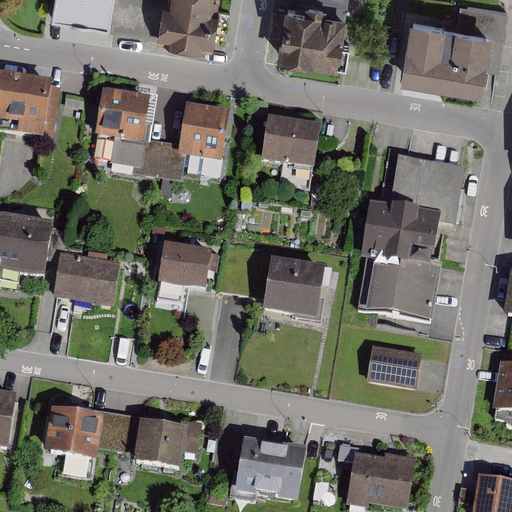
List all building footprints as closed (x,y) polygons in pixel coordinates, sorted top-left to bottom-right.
[(57,0),(56,22),(115,27),(117,0),(57,0)] [(220,0),(166,0),(159,42),(212,50),(220,0)] [(349,23),(285,12),(275,66),(339,78),(349,23)] [(490,38),(409,24),(399,84),(480,99),(490,38)] [(0,136),(48,143),(55,90),(0,82),(0,136)] [(149,100),(103,92),(94,142),(141,150),(149,100)] [(223,168),(230,119),(187,113),(180,162),(223,168)] [(313,178),(320,133),(268,126),(262,171),(313,178)] [(444,163),(381,154),(364,256),(387,259),(385,270),(401,273),(400,279),(376,275),(369,317),(433,328),(443,271),(427,268),(444,163)] [(0,280),(44,286),(52,232),(0,225),(0,280)] [(211,257),(165,251),(160,289),(206,295),(211,257)] [(116,309),(122,265),(66,258),(60,302),(116,309)] [(325,273),(273,267),(266,319),(318,325),(325,273)] [(375,353),(369,389),(417,397),(418,391),(423,362),(375,353)] [(511,369),(505,369),(497,416),(511,418),(511,369)] [(14,405),(0,402),(0,456),(7,457),(14,405)] [(143,422),(104,417),(102,425),(98,454),(138,460),(142,430),(143,422)] [(102,425),(51,418),(45,462),(96,469),(98,454),(102,425)] [(189,437),(142,430),(138,460),(136,472),(183,479),(189,437)] [(306,456),(240,447),(233,502),(299,510),(306,456)] [(410,511),(415,468),(356,461),(350,511),(358,511),(410,511)] [(511,511),(511,489),(480,485),(476,511),(511,511)]
